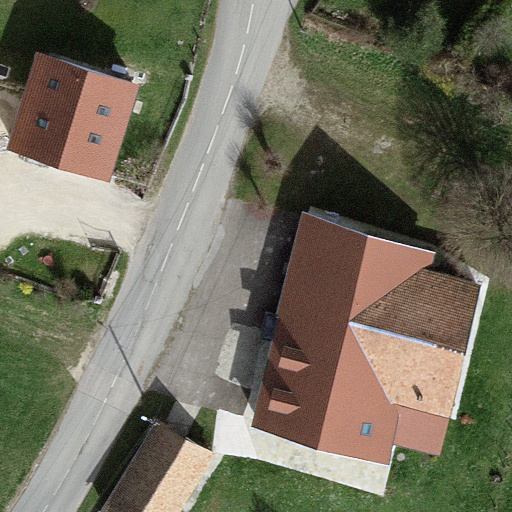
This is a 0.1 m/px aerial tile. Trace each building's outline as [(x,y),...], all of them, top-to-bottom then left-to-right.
[(29,57),(22,81),(4,146),(95,172),(121,78),(29,57)] [(0,74),(0,144),(4,146),(22,81),(0,74)] [(394,255),(302,229),(298,247),(388,276),(394,255)] [(253,429),(372,470),(385,414),(441,426),(467,301),(422,286),(388,276),(298,247),(253,429)] [(388,276),(422,286),(426,264),(394,255),(388,276)] [(165,432),(106,511),(176,511),(211,469),(165,432)]
